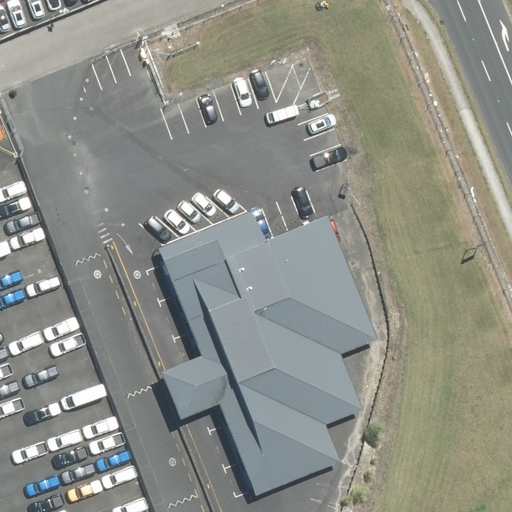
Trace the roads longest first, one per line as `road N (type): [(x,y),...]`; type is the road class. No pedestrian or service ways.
road 1 (unknown): [(63,191),(250,128)]
road 2 (primary): [(511,124),(461,0)]
